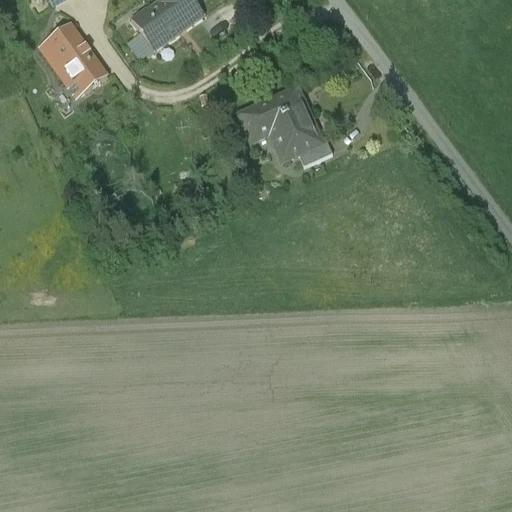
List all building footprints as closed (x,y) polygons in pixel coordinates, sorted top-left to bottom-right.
[(43,0),(50,12),(69,0),(43,0)] [(151,0),(156,7),(142,17),(130,25),(150,53),(199,22),(201,25),(226,9),(219,0),(151,0)] [(151,0),(145,0),(135,7),(142,17),(156,7),(151,0)] [(100,83),(66,33),(38,52),(72,102),(100,83)] [(295,96),(238,122),(249,148),(267,140),(280,168),(296,161),(319,150),(318,148),(295,96)] [(319,150),(296,161),(302,174),(331,161),(324,145),(318,148),(319,150)]
